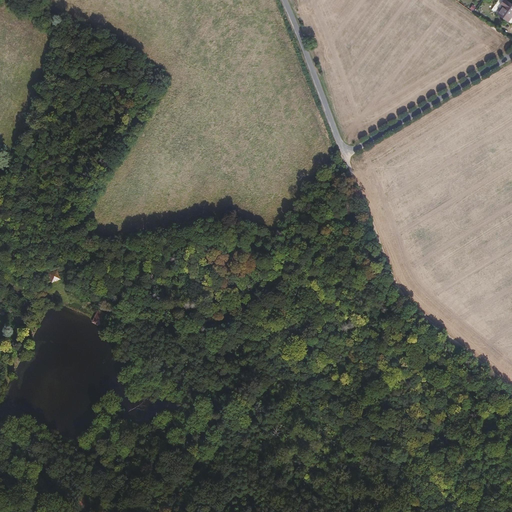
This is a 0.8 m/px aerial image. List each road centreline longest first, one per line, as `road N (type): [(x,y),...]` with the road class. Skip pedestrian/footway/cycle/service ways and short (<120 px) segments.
road 1 (track): [(0,478),(178,463),(206,453),(238,393),(227,355),(191,318),(77,290),(0,285)]
road 2 (residential): [(284,0),(345,155),(511,53)]
road 3 (track): [(345,155),(395,280),(511,385)]
road 4 (track): [(450,511),(308,399),(267,375),(237,371)]
